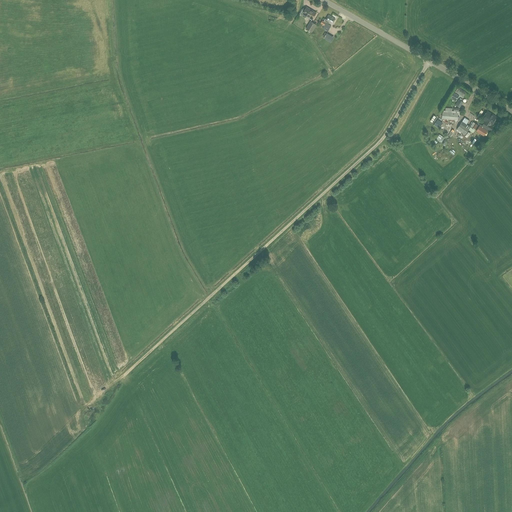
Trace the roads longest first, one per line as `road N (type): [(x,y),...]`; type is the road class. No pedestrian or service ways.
road 1 (track): [(87,406),(375,144),(428,60)]
road 2 (unclassified): [(511,111),(324,0)]
